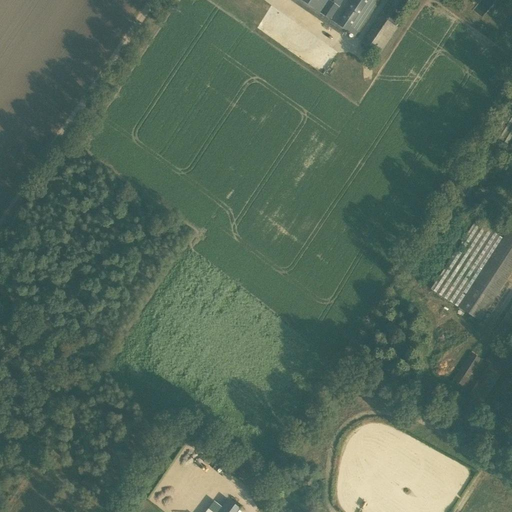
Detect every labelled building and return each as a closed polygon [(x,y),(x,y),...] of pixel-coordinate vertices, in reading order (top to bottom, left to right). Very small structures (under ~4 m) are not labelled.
[(289,0),(342,36),(346,31),(355,37),(379,0),(289,0)] [(401,30),(395,25),(411,0),(391,0),(363,43),(376,52),(377,52),(383,56),(401,30)] [(288,19),(283,15),(275,10),(270,7),(258,23),(271,32),(302,53),(313,36),(308,32),(308,31),(289,18),(288,19)] [(511,113),(506,110),(432,233),(443,239),(495,152),(500,155),(511,135),(511,113)] [(479,321),(507,279),(511,271),(511,223),(503,238),(476,221),(432,291),(479,321)] [(511,307),(496,331),(511,341),(511,307)] [(460,406),(504,436),(507,431),(469,405),(508,347),(499,341),(486,360),(489,363),(460,406)] [(453,380),(462,386),(481,359),(471,352),(453,380)] [(493,397),(498,400),(507,386),(511,389),(511,388),(511,379),(507,376),(493,397)] [(224,508),(220,511),(239,511),(242,509),(229,500),(224,508)] [(207,511),(220,511),(224,508),(215,502),(207,511)]
